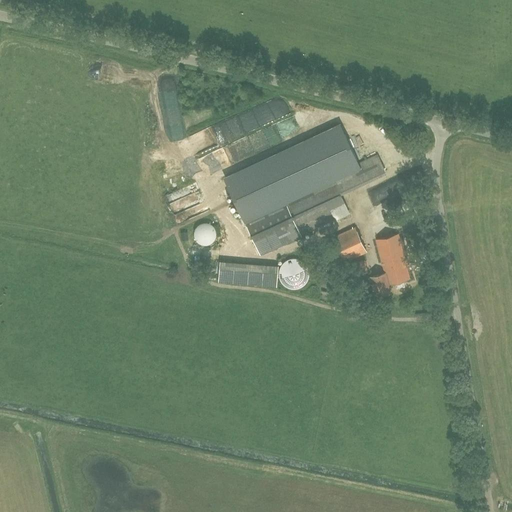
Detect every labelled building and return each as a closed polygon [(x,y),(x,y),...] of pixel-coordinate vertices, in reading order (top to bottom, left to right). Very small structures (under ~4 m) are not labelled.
[(288,121),(298,129),(305,121),(295,113),(288,121)] [(359,163),(340,124),(223,178),(244,224),(246,224),(260,254),(300,235),(348,212),(340,195),(336,186),(382,165),(377,155),(359,163)] [(210,246),(221,232),(206,220),(195,234),(210,246)] [(326,270),(367,251),(355,226),(332,237),(334,241),(317,249),(326,270)] [(409,278),(398,233),(376,238),(385,273),(370,276),(375,296),(390,292),(387,283),(409,278)]
